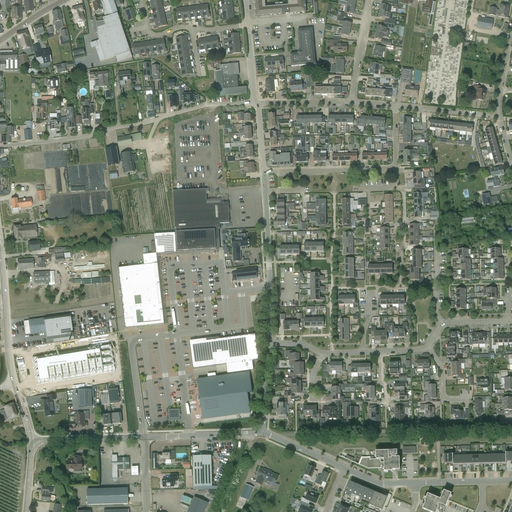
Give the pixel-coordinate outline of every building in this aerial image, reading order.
[(0,0),(0,11),(10,11),(9,0),(0,0)] [(22,19),(21,7),(21,0),(17,0),(18,7),(12,7),(12,19),(22,19)] [(23,0),(24,6),(26,6),(27,11),(33,11),(31,0),(23,0)] [(99,41),(94,43),(100,62),(116,57),(118,62),(132,58),(118,14),(113,0),(101,0),(93,3),(92,3),(95,13),(96,13),(97,15),(102,13),(101,11),(103,10),(105,16),(103,17),(96,19),(96,18),(95,18),(94,18),(93,19),(95,33),(98,33),(99,41)] [(264,0),(265,11),(303,7),(302,0),(264,0)] [(429,0),(428,6),(425,6),(425,7),(422,6),(421,12),(431,14),(433,0),(429,0)] [(220,10),(223,10),(233,8),(232,1),(222,2),(222,7),(220,8),(220,10)] [(381,5),(380,11),(390,13),(391,7),(397,8),(398,3),(390,2),(384,1),(384,5),(381,5)] [(163,8),(162,2),(152,4),(153,8),(150,8),(151,11),(154,10),(163,8)] [(490,7),(488,15),(495,16),(496,15),(498,15),(498,17),(507,18),(510,6),(500,4),(499,11),(496,10),(497,9),(490,7)] [(203,16),(202,5),(196,6),(197,17),(201,16),(201,19),(204,18),(203,16)] [(74,19),(75,18),(77,23),(85,21),(82,11),(84,11),(82,6),(71,9),(73,14),(74,14),(74,16),(74,19)] [(353,14),(354,8),(345,6),(344,13),(353,14)] [(135,19),(131,8),(123,11),(126,22),(135,19)] [(152,17),(155,16),(164,14),(163,8),(154,10),(154,14),(151,14),(152,17)] [(177,19),(182,18),(183,21),(185,21),(184,18),(183,8),(175,9),(177,19)] [(60,11),(52,12),(54,21),(52,22),(53,26),(55,26),(55,29),(59,28),(58,25),(60,24),(60,21),(62,21),(60,11)] [(390,13),(380,11),(379,18),(385,19),(385,23),(394,25),(395,20),(389,19),(390,13)] [(153,23),(156,22),(166,20),(164,14),(155,16),(156,20),(153,21),(153,23)] [(343,25),(342,29),(350,30),(350,29),(351,29),(351,26),(351,24),(343,22),(344,17),(338,16),(337,21),(340,22),(339,25),(343,25)] [(478,18),(477,27),(491,30),(493,20),(478,18)] [(158,28),(157,27),(167,25),(166,20),(156,22),(157,26),(154,27),(154,29),(158,28)] [(388,35),(389,31),(386,31),(387,29),(393,30),(394,25),(385,23),(384,27),(378,26),(377,32),(388,35)] [(41,39),(39,35),(44,34),(43,31),(42,26),(33,28),(35,36),(37,40),(41,39)] [(338,31),(337,34),(349,36),(350,30),(342,29),(338,28),(338,31)] [(26,31),(16,34),(21,50),(31,47),(26,31)] [(380,45),(386,45),(391,46),(391,41),(382,40),(382,37),(388,38),(388,35),(377,32),(375,39),(381,40),(380,45)] [(227,43),(229,42),(239,41),(239,34),(229,35),(229,40),(226,40),(227,43)] [(175,38),(176,44),(186,42),(185,38),(188,38),(188,36),(184,36),(184,37),(175,38)] [(217,47),(218,49),(220,49),(219,46),(217,37),(212,38),(213,48),(217,47)] [(212,38),(205,39),(207,49),(211,48),(211,51),(214,50),(213,48),(212,38)] [(160,40),(158,40),(159,50),(160,50),(163,50),(164,52),(166,52),(166,49),(165,49),(163,39),(160,40)] [(200,50),(205,49),(205,52),(207,51),(207,49),(205,39),(198,40),(199,47),(200,50)] [(158,40),(152,41),(153,51),(157,51),(158,53),(160,53),(159,50),(158,40)] [(345,52),(347,52),(347,45),(340,44),(340,41),(333,41),(327,40),(327,48),(334,48),(334,53),(340,53),(341,52),(344,52),(345,52)] [(153,51),(152,41),(145,42),(147,52),(151,52),(151,54),(154,54),(153,51)] [(145,42),(139,43),(141,53),(145,53),(145,55),(147,55),(147,52),(145,42)] [(176,44),(177,50),(187,48),(187,45),(189,44),(189,42),(186,42),(176,44)] [(133,54),(139,54),(139,56),(141,56),(141,53),(139,43),(132,45),(133,54)] [(39,45),(32,47),(34,52),(34,53),(37,65),(51,62),(49,50),(41,52),(39,45)] [(393,50),(393,47),(391,46),(386,45),(385,48),(376,47),(375,52),(374,52),(373,56),(382,58),(383,52),(385,52),(385,49),(393,50)] [(190,50),(190,48),(187,48),(177,50),(178,56),(188,55),(188,51),(190,50)] [(0,71),(18,71),(18,59),(16,59),(16,52),(0,52),(0,71)] [(29,66),(27,60),(26,54),(18,56),(21,68),(29,66)] [(191,54),(188,55),(178,56),(180,62),(189,61),(189,57),(191,57),(191,54)] [(180,62),(181,69),(190,67),(190,63),(192,63),(192,60),(189,61),(180,62)] [(332,66),(332,73),(336,73),(343,73),(344,60),(336,60),(336,66),(332,66)] [(373,78),(380,78),(386,78),(391,79),(393,79),(397,80),(398,77),(393,77),(391,77),(391,76),(380,75),(378,75),(379,70),(381,71),(382,65),(372,63),(371,69),(370,69),(369,74),(374,75),(373,78)] [(60,66),(56,67),(58,73),(62,73),(67,72),(66,67),(67,67),(67,64),(60,65),(60,66)] [(238,88),(237,74),(239,74),(238,64),(219,65),(220,70),(215,71),(217,96),(247,94),(247,87),(238,88)] [(159,66),(152,67),(152,76),(155,75),(155,81),(160,80),(159,66)] [(191,69),(193,69),(193,67),(190,67),(181,69),(182,76),(192,75),(191,69)] [(412,70),(402,68),(400,84),(406,85),(405,95),(417,97),(418,88),(410,87),(412,70)] [(120,82),(131,81),(131,82),(135,82),(135,76),(130,76),(130,71),(118,73),(120,82)] [(107,72),(97,73),(98,87),(99,88),(108,87),(107,72)] [(267,92),(267,93),(269,93),(269,94),(272,94),(273,92),(275,92),(274,80),(275,80),(275,77),(268,78),(269,81),(266,81),(266,88),(265,89),(265,91),(267,92)] [(40,103),(37,103),(37,108),(37,114),(39,114),(46,113),(46,108),(46,106),(46,101),(50,100),(55,100),(59,100),(59,90),(58,89),(58,80),(49,80),(45,81),(46,86),(49,85),(50,90),(50,92),(51,92),(51,97),(50,97),(41,98),(41,101),(40,101),(40,103)] [(291,91),(303,90),(306,90),(305,85),(302,85),(302,82),(291,83),(291,91)] [(392,89),(386,88),(385,91),(385,98),(391,99),(392,96),(396,96),(397,86),(392,86),(392,89)] [(485,95),(486,91),(479,90),(479,87),(475,86),(474,92),(476,92),(475,100),(483,101),(484,95),(485,95)] [(183,89),(179,89),(180,102),(183,101),(183,104),(186,104),(186,105),(189,104),(188,96),(188,94),(184,94),(183,89)] [(194,93),(188,94),(188,96),(189,104),(192,104),(192,103),(195,103),(194,99),(196,99),(196,101),(199,101),(199,96),(196,96),(194,96),(194,93)] [(172,95),(166,96),(167,100),(170,100),(170,103),(170,108),(173,108),(173,109),(176,108),(176,107),(178,107),(177,97),(172,97),(172,95)] [(73,108),(66,108),(67,128),(75,128),(74,119),(74,117),(73,108)] [(245,122),(251,122),(250,114),(244,115),(243,113),(238,113),(238,121),(245,121),(245,122)] [(58,123),(60,123),(60,114),(56,114),(56,118),(49,118),(50,130),(58,130),(58,123)] [(269,128),(276,127),(275,124),(279,123),(279,125),(289,124),(288,120),(282,120),(268,121),(269,128)] [(24,141),(32,141),(31,130),(30,121),(25,122),(26,130),(23,130),(24,141)] [(10,137),(14,137),(14,132),(15,131),(15,127),(14,127),(13,127),(7,127),(8,143),(10,143),(10,137)] [(227,135),(238,134),(251,133),(251,127),(244,127),(241,128),(242,131),(238,131),(238,133),(227,134),(227,129),(224,129),(224,135),(227,135)] [(141,133),(116,138),(118,146),(142,140),(141,133)] [(495,140),(493,133),(486,135),(488,142),(495,140)] [(499,152),(497,146),(490,148),(492,154),(499,152)] [(382,147),(379,147),(379,151),(380,151),(381,160),(387,160),(387,153),(387,150),(382,150),(382,147)] [(106,150),(108,166),(119,164),(116,148),(106,150)] [(269,153),(270,161),(271,166),(292,164),(291,149),(280,149),(281,156),(276,156),(275,153),(269,153)] [(135,172),(131,152),(120,155),(124,174),(135,172)] [(502,164),(500,157),(493,160),(495,166),(502,164)] [(248,174),(255,173),(255,168),(254,168),(254,163),(248,163),(248,161),(239,162),(240,168),(244,168),(248,168),(248,174)] [(493,186),(494,187),(500,186),(499,180),(497,180),(497,176),(504,175),(502,167),(490,170),(492,177),(493,177),(494,181),(493,181),(492,180),(486,181),(487,188),(493,186)] [(93,191),(110,189),(108,170),(100,171),(101,179),(94,179),(94,182),(92,183),(93,191)] [(421,179),(413,179),(413,186),(414,186),(414,189),(421,189),(421,179)] [(46,201),(44,191),(44,186),(41,186),(36,187),(37,192),(36,192),(38,202),(46,201)] [(173,191),(175,231),(175,233),(176,253),(220,250),(216,250),(215,234),(218,234),(217,229),(220,229),(219,224),(229,223),(228,203),(218,204),(207,204),(206,189),(173,191)] [(415,194),(414,194),(414,198),(414,200),(415,200),(423,199),(423,198),(423,194),(428,193),(428,190),(415,190),(415,194)] [(483,205),(490,203),(488,193),(482,195),(483,205)] [(316,204),(316,207),(319,207),(326,206),(326,200),(325,200),(325,199),(324,198),(320,198),(319,199),(319,200),(318,200),(316,200),(316,204)] [(415,200),(414,200),(414,203),(414,206),(421,206),(424,206),(423,201),(427,201),(427,198),(423,198),(423,199),(415,200)] [(17,200),(16,199),(10,199),(12,210),(18,209),(18,208),(32,207),(31,199),(17,200)] [(277,201),(277,207),(294,207),(294,203),(287,204),(284,204),(284,201),(286,201),(285,199),(278,199),(278,201),(277,201)] [(312,222),(316,222),(319,222),(319,226),(320,226),(320,228),(321,229),(324,229),(325,228),(325,226),(326,226),(326,219),(311,220),(311,222),(312,222)] [(291,220),(277,220),(278,227),(281,226),(281,230),(288,230),(288,226),(285,226),(285,223),(288,223),(291,223),(291,220)] [(37,237),(35,225),(13,227),(15,240),(37,237)] [(155,242),(151,242),(152,254),(155,254),(156,254),(176,253),(175,233),(154,234),(155,242)] [(240,247),(247,246),(247,238),(232,239),(232,247),(233,247),(233,262),(241,261),(240,247)] [(29,252),(40,251),(39,242),(29,243),(29,252)] [(344,251),(343,251),(343,255),(353,255),(353,247),(344,247),(344,251)] [(458,260),(460,260),(468,259),(468,249),(458,249),(458,260)] [(56,263),(64,262),(63,257),(63,253),(54,254),(55,258),(56,263)] [(143,265),(118,268),(124,328),(162,325),(156,264),(155,254),(152,254),(142,255),(143,265)] [(37,258),(38,268),(45,268),(44,260),(51,259),(50,255),(37,256),(37,258)] [(18,270),(34,269),(33,259),(17,260),(18,270)] [(256,268),(236,270),(237,281),(257,279),(256,268)] [(54,282),(54,272),(49,272),(33,273),(34,279),(34,284),(49,283),(49,282),(54,282)] [(410,276),(410,281),(414,281),(416,281),(416,283),(423,283),(423,278),(419,278),(419,276),(419,274),(410,274),(410,276)] [(355,296),(349,296),(350,305),(353,305),(353,309),(358,309),(358,300),(355,300),(355,296)] [(496,305),(496,302),(489,302),(489,301),(481,301),(482,305),(481,305),(481,310),(491,310),(491,305),(496,305)] [(28,321),(24,322),(26,334),(45,332),(46,340),(73,337),(70,315),(43,319),(28,321)] [(202,324),(206,324),(206,317),(201,317),(202,323),(199,323),(199,320),(197,320),(198,327),(202,326),(202,324)] [(394,328),(393,323),(389,323),(389,327),(389,331),(392,331),(392,338),(399,337),(399,327),(394,328)] [(403,327),(399,327),(399,337),(405,337),(404,330),(407,330),(407,323),(403,323),(403,327)] [(371,330),(368,330),(368,335),(371,335),(371,337),(374,337),(374,341),(380,341),(380,331),(376,331),(375,327),(371,327),(371,330)] [(385,331),(380,331),(380,341),(387,341),(387,334),(389,334),(389,331),(389,327),(384,327),(385,331)] [(349,341),(349,333),(340,333),(340,337),(339,337),(339,341),(349,341)] [(479,345),(478,334),(476,334),(476,333),(472,333),(472,338),(469,338),(469,346),(472,345),(479,345)] [(481,334),(478,334),(479,345),(485,344),(485,345),(489,345),(488,338),(485,338),(485,333),(481,333),(481,334)] [(195,364),(192,364),(193,369),(239,363),(240,371),(253,369),(252,361),(259,360),(255,334),(219,339),(219,337),(209,338),(199,340),(199,342),(192,343),(195,364)] [(115,344),(35,352),(38,382),(118,374),(115,344)] [(289,360),(296,360),(299,360),(299,354),(292,354),(292,351),(285,351),(285,356),(289,356),(289,360)] [(452,363),(452,369),(460,369),(460,364),(465,364),(465,360),(465,359),(457,360),(458,363),(452,363)] [(293,365),(294,369),(304,369),(303,363),(296,363),(296,360),(289,360),(289,365),(293,365)] [(335,363),(335,362),(333,362),(333,363),(329,363),(329,365),(327,365),(324,365),(324,372),(324,379),(328,379),(328,372),(332,372),(332,371),(336,371),(336,363),(335,363)] [(342,363),(336,363),(336,371),(340,371),(340,372),(345,372),(345,365),(342,365),(342,363)] [(351,374),(351,373),(357,373),(357,364),(351,364),(351,366),(347,366),(347,374),(351,374)] [(304,369),(294,369),(294,372),(289,372),(289,379),(294,379),(297,378),(297,375),(304,375),(304,369)] [(461,375),(460,369),(452,369),(452,376),(458,376),(458,379),(465,379),(465,375),(461,375)] [(198,380),(203,420),(250,414),(248,395),(252,394),(249,373),(198,380)] [(291,383),(291,388),(301,387),(301,381),(294,381),(294,379),(289,379),(287,379),(287,383),(291,383)] [(394,385),(394,391),(404,390),(404,388),(407,388),(407,381),(407,379),(399,379),(399,382),(400,382),(400,385),(394,385)] [(476,387),(483,387),(483,388),(488,388),(488,380),(476,380),(476,387)] [(427,388),(427,392),(436,392),(435,385),(430,385),(430,382),(429,382),(423,382),(424,389),(425,389),(427,388)] [(331,387),(331,394),(341,394),(341,391),(344,391),(344,388),(350,388),(350,384),(347,385),(343,385),(334,385),(333,387),(331,387)] [(366,393),(374,393),(374,387),(372,387),(372,384),(364,384),(364,389),(366,389),(366,393)] [(110,389),(108,389),(108,390),(108,394),(109,404),(119,403),(118,388),(115,389),(115,386),(110,386),(110,389)] [(287,392),(284,392),(284,397),(287,397),(290,397),(294,397),(294,394),(301,394),(301,387),(291,388),(291,392),(287,392)] [(92,407),(91,390),(78,390),(79,407),(92,407)] [(395,397),(401,397),(401,400),(407,400),(407,394),(404,394),(404,390),(394,391),(395,397)] [(432,402),(432,399),(436,399),(436,392),(427,392),(427,396),(424,396),(424,402),(430,402),(432,402)] [(372,399),(375,399),(374,393),(366,393),(366,397),(364,397),(364,402),(372,402),(372,399)] [(500,397),(500,400),(502,400),(502,404),(511,403),(511,400),(511,398),(503,398),(503,397),(504,397),(504,393),(497,393),(497,397),(500,397)] [(54,415),(52,400),(56,400),(56,394),(46,396),(46,400),(43,401),(45,417),(54,415)] [(101,405),(109,404),(108,394),(100,395),(101,405)] [(335,403),(343,403),(350,403),(350,399),(344,399),(344,397),(341,397),(341,394),(331,394),(331,400),(335,400),(335,403)] [(477,416),(478,416),(480,416),(481,415),(482,415),(482,414),(482,413),(482,400),(484,400),(484,401),(485,401),(485,400),(489,400),(489,398),(485,398),(485,397),(478,397),(478,400),(475,400),(475,413),(476,413),(476,414),(476,415),(477,416)] [(277,403),(277,409),(285,409),(285,405),(286,405),(286,400),(279,400),(279,403),(277,403)] [(358,417),(358,407),(350,407),(350,403),(343,403),(343,417),(358,417)] [(399,407),(395,407),(395,420),(404,420),(404,408),(408,408),(408,403),(399,403),(399,407)] [(504,411),(504,410),(511,409),(511,403),(502,404),(502,410),(502,411),(497,411),(497,415),(504,414),(504,411)] [(4,410),(0,411),(0,412),(3,421),(8,419),(17,416),(13,404),(3,407),(4,410)] [(376,408),(376,405),(369,406),(369,409),(371,409),(371,421),(380,421),(379,408),(376,408)] [(426,419),(434,419),(434,408),(431,408),(431,405),(420,405),(420,411),(425,411),(426,419)] [(300,419),(304,419),(304,416),(310,416),(310,406),(303,407),(303,411),(300,411),(300,419)] [(316,406),(310,406),(310,416),(316,416),(316,419),(320,419),(320,411),(316,411),(316,406)] [(337,407),(327,407),(327,408),(323,408),(323,413),(323,417),(328,417),(328,419),(337,419),(337,407)] [(463,419),(463,411),(459,411),(459,407),(451,407),(451,415),(455,415),(455,419),(463,419)] [(103,415),(102,415),(102,416),(104,426),(112,425),(111,415),(110,408),(108,408),(108,411),(109,411),(109,412),(102,413),(103,415)] [(287,413),(285,413),(285,409),(277,409),(277,416),(279,416),(279,418),(287,418),(287,413)] [(179,410),(168,410),(169,421),(179,420),(179,410)] [(89,420),(88,411),(83,411),(83,414),(76,414),(76,423),(77,423),(78,427),(78,428),(82,428),(82,427),(85,427),(84,420),(89,420)] [(120,414),(111,415),(112,425),(121,424),(120,414)] [(362,458),(359,465),(368,469),(378,468),(381,468),(381,466),(384,466),(384,471),(392,471),(392,470),(400,470),(399,457),(396,457),(396,455),(397,455),(397,450),(393,450),(393,451),(388,451),(376,451),(376,459),(370,459),(370,457),(370,458),(362,458)] [(160,454),(157,454),(157,460),(157,463),(164,463),(164,460),(174,460),(174,452),(162,452),(162,456),(160,456),(160,454)] [(461,453),(452,453),(452,454),(452,456),(452,463),(452,465),(461,465),(461,456),(461,453)] [(452,456),(452,454),(443,454),(443,456),(442,456),(443,459),(444,463),(452,463),(452,456)] [(470,465),(479,464),(479,455),(470,456),(470,465)] [(488,464),(488,455),(479,455),(479,464),(488,464)] [(488,464),(497,464),(497,455),(488,455),(488,464)] [(506,462),(505,455),(497,455),(497,464),(506,464),(506,462)] [(211,456),(193,456),(194,487),(212,486),(211,456)] [(470,465),(470,456),(461,456),(461,465),(470,465)] [(73,470),(74,470),(74,469),(82,469),(82,460),(81,460),(81,457),(76,457),(76,461),(67,461),(67,469),(68,470),(69,470),(69,471),(70,472),(71,472),(72,471),(73,470)] [(112,462),(112,478),(118,478),(118,470),(122,470),(126,470),(130,469),(129,458),(117,458),(112,458),(112,462)] [(315,468),(309,465),(306,471),(305,471),(304,474),(311,477),(310,480),(313,481),(316,476),(313,475),(315,468)] [(258,477),(255,482),(261,485),(263,482),(266,483),(267,482),(267,481),(275,484),(279,476),(269,472),(269,471),(263,469),(263,470),(260,468),(256,476),(258,477)] [(329,474),(322,471),(320,477),(317,476),(314,483),(321,486),(323,482),(325,483),(329,474)] [(162,481),(161,482),(161,485),(162,486),(163,486),(163,487),(174,487),(174,482),(177,482),(177,475),(170,475),(170,479),(163,479),(163,481),(162,481)] [(347,491),(351,493),(355,484),(350,482),(346,492),(347,491)] [(355,484),(351,493),(356,495),(360,486),(355,484)] [(240,497),(248,501),(253,488),(246,485),(240,497)] [(356,495),(361,497),(365,488),(360,486),(356,495)] [(44,494),(42,494),(42,500),(50,501),(50,500),(54,501),(55,500),(55,497),(54,496),(50,495),(51,495),(48,494),(48,493),(49,493),(50,488),(42,487),(42,492),(44,492),(44,494)] [(128,504),(128,488),(87,490),(87,505),(128,504)] [(365,488),(361,497),(366,499),(369,490),(365,488)] [(366,499),(370,501),(374,492),(369,490),(366,499)] [(426,502),(423,509),(430,511),(436,511),(437,511),(438,511),(443,511),(444,511),(446,507),(449,499),(451,494),(444,491),(440,499),(427,494),(424,501),(426,502)] [(302,498),(301,501),(307,504),(308,500),(315,503),(318,497),(308,492),(305,499),(302,498)] [(382,510),(387,497),(374,492),(370,501),(369,505),(382,510)] [(204,511),(208,503),(194,497),(187,511),(204,511)] [(300,501),(297,507),(300,508),(298,511),(311,511),(313,510),(307,508),(309,505),(300,501)]
